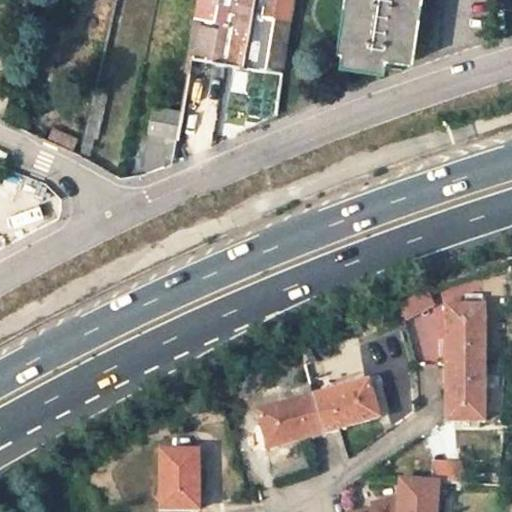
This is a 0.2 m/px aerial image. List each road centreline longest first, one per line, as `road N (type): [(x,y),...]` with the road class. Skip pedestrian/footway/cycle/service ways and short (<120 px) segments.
road 1 (motorway): [(0,437),(236,313),(511,208)]
road 2 (motorway): [(511,163),(240,261),(0,381)]
road 3 (unclassified): [(511,64),(113,216)]
road 4 (unknown): [(311,511),(315,477),(420,417),(424,369)]
road 5 (unclassified): [(0,140),(51,164),(113,216)]
road 6 (unclassified): [(113,216),(0,278)]
